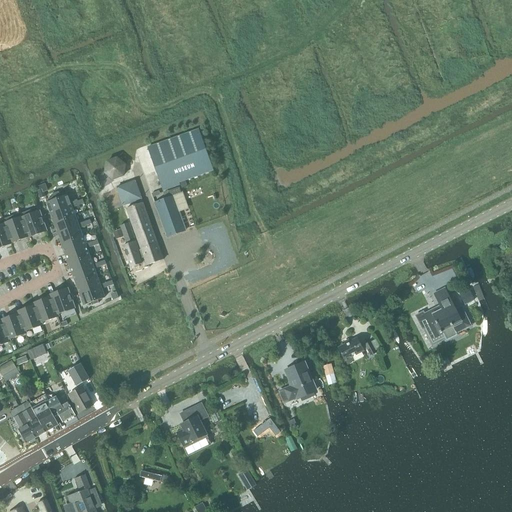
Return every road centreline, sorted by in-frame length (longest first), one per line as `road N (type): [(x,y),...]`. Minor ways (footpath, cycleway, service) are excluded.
road 1 (secondary): [(23,466),(511,204)]
road 2 (residential): [(0,303),(58,274),(47,247),(0,264)]
